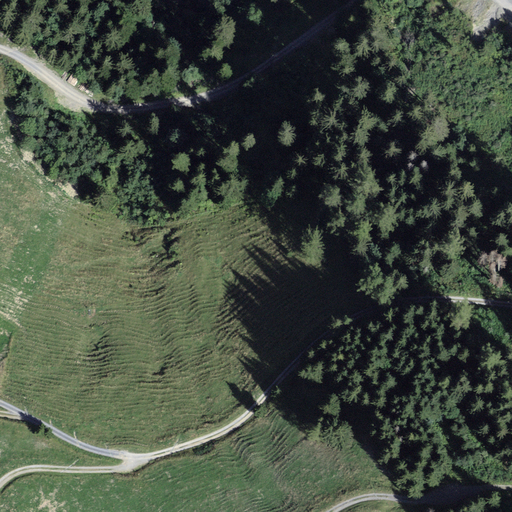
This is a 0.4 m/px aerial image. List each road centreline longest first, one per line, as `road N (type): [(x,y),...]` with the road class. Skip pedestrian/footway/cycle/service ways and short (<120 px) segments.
road 1 (track): [(511,303),(387,302),(327,331),(247,414),(211,437),(123,467),(34,467),(0,484)]
road 2 (track): [(0,48),(100,105),(164,105),(243,84),(361,0)]
road 3 (track): [(137,461),(0,402)]
